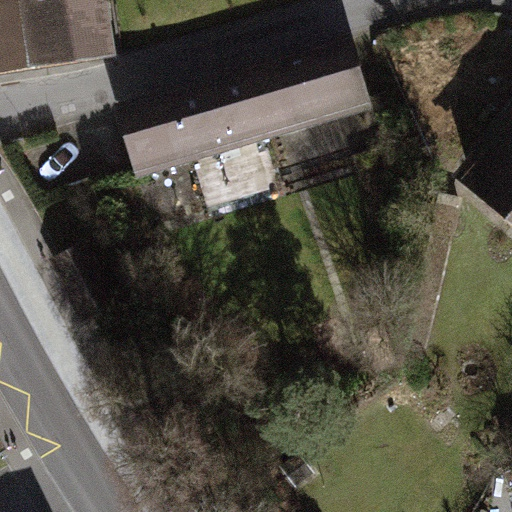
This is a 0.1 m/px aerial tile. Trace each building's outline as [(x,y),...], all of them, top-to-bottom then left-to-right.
[(20,0),(0,0),(0,65),(29,61),(20,0)] [(74,0),(20,0),(29,61),(107,48),(100,4),(76,8),(74,0)] [(342,43),(126,108),(143,165),(216,142),(220,153),(238,148),(235,137),(359,99),(342,43)] [(511,129),(470,177),(511,213),(511,129)] [(111,300),(84,250),(57,264),(84,314),(111,300)] [(376,371),(397,364),(385,331),(364,339),(376,371)]
